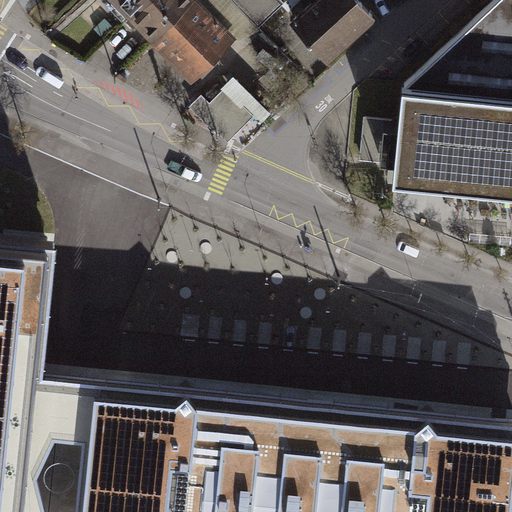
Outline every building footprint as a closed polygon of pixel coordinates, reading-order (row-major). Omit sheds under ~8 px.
[(148,0),(119,0),(133,14),(148,0)] [(192,0),(148,0),(133,14),(155,37),(192,0)] [(234,38),(196,0),(192,0),(155,37),(194,76),(234,38)] [(234,0),(261,28),(287,3),(284,0),(234,0)] [(320,0),(296,23),(331,59),(377,16),(361,0),(320,0)] [(511,0),(493,0),(406,82),(402,119),(396,170),(511,181),(511,0)] [(210,102),(202,94),(192,105),(214,127),(215,126),(223,134),(233,134),(253,115),(225,87),(210,102)] [(393,118),(365,115),(361,155),(389,158),(393,118)] [(511,511),(511,412),(98,371),(41,365),(55,234),(0,228),(0,511),(511,511)] [(168,333),(168,308),(131,307),(130,332),(168,333)]
